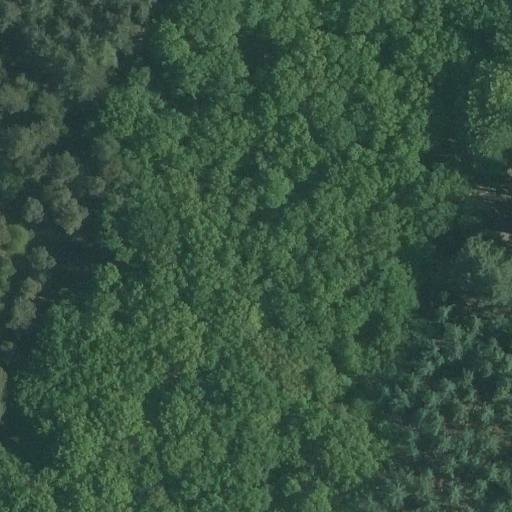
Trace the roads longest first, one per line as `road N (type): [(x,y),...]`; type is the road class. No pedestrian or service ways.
road 1 (track): [(511,34),(460,143),(437,170),(296,262),(238,327),(198,390),(141,511)]
road 2 (track): [(460,143),(511,256)]
